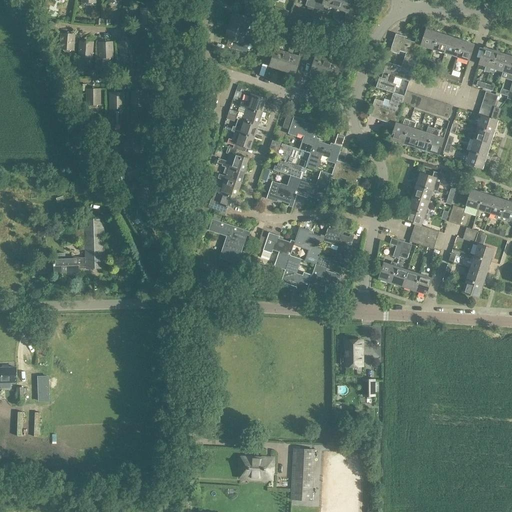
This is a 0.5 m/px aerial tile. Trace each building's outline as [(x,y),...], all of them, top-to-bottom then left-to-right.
[(248,0),(245,9),(259,13),(261,5),(248,0)] [(307,0),(305,5),(314,8),(316,0),(307,0)] [(316,0),(314,8),(322,11),(324,5),(335,8),(337,0),(316,0)] [(351,0),(337,0),(335,8),(346,12),(344,18),(353,21),(357,6),(350,4),(351,0)] [(155,25),(155,8),(140,8),(140,25),(155,25)] [(246,31),(250,20),(256,22),(259,13),(245,9),(243,15),(233,12),(229,25),(246,31)] [(234,41),(232,47),(246,52),(249,43),(243,41),(246,31),(229,25),(225,37),(234,41)] [(421,45),(433,49),(438,33),(426,29),(421,45)] [(59,50),(74,51),(76,34),(61,33),(59,50)] [(407,53),(402,67),(413,70),(421,44),(405,39),(406,37),(396,33),(390,51),(399,54),(400,51),(407,53)] [(450,37),(438,33),(433,49),(445,53),(450,37)] [(445,53),(456,57),(462,40),(450,37),(445,53)] [(135,55),(132,39),(117,42),(120,58),(135,55)] [(269,66),(282,70),(288,52),(277,49),(279,43),(270,40),(265,54),(272,56),(269,66)] [(474,44),(462,40),(456,57),(468,60),(474,44)] [(93,58),(94,42),(79,41),(78,57),(93,58)] [(114,58),(113,42),(98,42),(99,59),(114,58)] [(299,56),(288,52),(282,70),(294,74),(300,58),(306,61),(311,47),(302,44),(299,56)] [(150,56),(157,53),(153,45),(147,48),(150,56)] [(310,73),(323,77),(328,59),(317,55),(319,50),(311,47),(306,61),(313,63),(310,73)] [(479,64),(491,68),(490,70),(496,51),(484,47),(479,64)] [(503,71),(508,55),(496,51),(490,70),(495,72),(496,69),(503,71)] [(511,56),(508,55),(503,71),(511,74),(511,56)] [(345,73),(350,59),(341,57),(339,63),(328,59),(323,77),(335,81),(338,71),(345,73)] [(394,93),(394,92),(397,84),(393,83),(395,76),(409,81),(413,70),(402,67),(386,61),(381,77),(379,77),(376,87),(394,93)] [(101,105),(101,89),(86,89),(86,84),(80,84),(80,91),(86,91),(86,105),(101,105)] [(146,107),(146,90),(131,90),(131,107),(146,107)] [(412,93),(406,91),(404,96),(402,103),(408,105),(412,93)] [(496,101),(498,95),(486,91),(484,97),(496,101)] [(125,109),(125,92),(110,92),(110,109),(125,109)] [(389,107),(383,105),(384,101),(375,98),(370,114),(396,122),(402,103),(404,96),(399,94),(394,92),(394,93),(389,107)] [(408,105),(414,107),(417,95),(412,93),(408,105)] [(246,108),(246,106),(262,111),(266,99),(250,94),(247,103),(241,101),(239,106),(246,108)] [(423,97),(417,95),(414,107),(419,109),(423,97)] [(419,109),(425,111),(429,99),(423,97),(419,109)] [(494,106),(496,101),(484,97),(482,103),(494,107),(494,106)] [(435,100),(429,99),(425,111),(431,112),(435,100)] [(431,112),(437,114),(440,102),(435,100),(431,112)] [(446,104),(440,102),(437,114),(442,116),(446,104)] [(482,103),(480,109),(492,113),(494,107),(482,103)] [(442,116),(448,118),(452,106),(446,104),(442,116)] [(246,106),(246,108),(243,116),(237,114),(235,118),(238,119),(242,120),(242,118),(258,123),(262,111),(246,106)] [(494,107),(492,113),(490,118),(497,120),(501,108),(494,106),(494,107)] [(490,118),(492,113),(480,109),(478,115),(481,115),(490,118)] [(497,120),(490,118),(481,115),(477,127),(493,133),(497,120)] [(304,135),(300,149),(300,150),(310,153),(314,140),(315,140),(319,127),(303,122),(304,120),(293,116),(288,134),(296,137),(297,133),(304,135)] [(231,130),(237,132),(238,131),(254,136),(258,123),(242,118),(242,120),(238,119),(235,127),(233,126),(231,130)] [(391,139),(402,143),(410,120),(404,119),(402,125),(396,123),(391,139)] [(415,122),(410,120),(402,143),(414,147),(419,130),(413,128),(415,122)] [(426,132),(419,130),(414,147),(426,151),(433,128),(428,126),(426,132)] [(489,144),(493,133),(477,127),(473,139),(489,144)] [(443,138),(437,136),(439,130),(433,128),(426,151),(438,154),(443,138)] [(254,136),(238,131),(237,132),(235,140),(229,138),(227,143),(234,145),(235,143),(250,149),(254,136)] [(138,138),(122,140),(122,142),(124,155),(140,153),(138,138)] [(486,156),(489,144),(473,139),(470,151),(486,156)] [(310,153),(305,166),(317,170),(322,155),(328,157),(327,161),(335,163),(336,160),(341,146),(331,143),(330,145),(315,140),(314,140),(310,153)] [(305,168),(291,163),(293,157),(297,158),(300,150),(300,149),(282,143),(278,154),(281,155),(275,170),(291,175),(302,179),(303,177),(305,168)] [(222,166),(226,167),(228,168),(229,166),(245,172),(249,159),(235,154),(237,149),(228,147),(226,153),(232,155),(230,162),(219,158),(217,162),(223,164),(222,166)] [(482,168),(486,156),(470,151),(466,163),(482,168)] [(145,174),(139,160),(124,166),(129,180),(145,174)] [(346,179),(342,194),(353,197),(362,171),(346,166),(347,164),(336,160),(335,163),(331,174),(332,174),(331,178),(339,181),(340,177),(346,179)] [(224,179),(241,184),(245,172),(229,166),(228,168),(226,167),(224,173),(226,174),(226,176),(219,174),(218,178),(224,180),(224,179)] [(297,195),(307,198),(308,195),(323,201),(331,178),(332,174),(331,174),(321,170),(316,185),(310,183),(311,179),(303,177),(302,179),(297,195)] [(416,185),(432,190),(436,178),(420,173),(416,185)] [(291,175),(287,189),(280,187),(281,184),(272,181),(266,199),(277,202),(277,200),(293,205),(297,195),(302,179),(291,175)] [(237,196),(241,184),(224,179),(224,180),(221,188),(215,186),(214,190),(215,191),(220,192),(220,191),(237,196)] [(428,202),(432,190),(416,185),(412,197),(428,202)] [(152,204),(152,188),(137,188),(137,204),(152,204)] [(471,189),(466,206),(478,209),(483,193),(471,189)] [(220,191),(220,192),(215,191),(212,199),(211,198),(208,207),(226,213),(228,207),(232,209),(237,196),(220,191)] [(478,209),(490,213),(495,197),(483,193),(478,209)] [(425,214),(427,215),(429,210),(426,209),(428,202),(412,197),(408,209),(425,214)] [(501,220),(507,201),(495,197),(490,213),(496,215),(495,218),(501,220)] [(511,202),(507,201),(501,220),(506,221),(507,219),(511,220),(511,202)] [(454,224),(459,225),(465,209),(453,205),(451,210),(457,212),(454,224)] [(415,224),(421,226),(425,214),(408,209),(405,221),(415,224)] [(454,224),(457,212),(451,210),(448,222),(454,224)] [(76,251),(79,250),(79,251),(84,251),(84,258),(78,258),(53,259),(55,277),(79,275),(79,269),(86,269),(86,270),(105,269),(103,220),(79,220),(79,244),(76,244),(76,251)] [(71,221),(62,221),(63,251),(72,250),(71,221)] [(239,257),(248,231),(220,222),(216,233),(227,237),(222,252),(239,257)] [(427,228),(421,226),(415,224),(413,230),(425,234),(427,228)] [(325,238),(324,238),(309,233),(310,231),(299,227),(294,244),(294,245),(302,248),(303,245),(309,247),(305,261),(316,265),(319,256),(322,245),(325,238)] [(346,259),(353,239),(338,234),(339,231),(328,227),(324,238),(325,238),(322,245),(331,248),(332,245),(338,247),(333,261),(345,265),(345,264),(346,259)] [(437,238),(439,232),(427,228),(425,234),(437,238)] [(476,237),(478,231),(472,229),(466,228),(464,234),(476,237)] [(413,230),(411,236),(423,240),(425,234),(413,230)] [(294,244),(279,239),(280,236),(269,233),(263,250),(271,253),(272,250),(279,252),(274,266),(285,270),(290,256),(294,245),(294,244)] [(425,234),(423,240),(435,243),(437,238),(425,234)] [(464,234),(462,239),(474,243),(476,237),(464,234)] [(411,236),(409,241),(421,245),(423,240),(411,236)] [(390,244),(396,246),(393,257),(398,259),(399,257),(404,242),(391,238),(390,244)] [(421,245),(433,249),(435,243),(423,240),(421,245)] [(404,242),(399,257),(407,259),(412,245),(404,242)] [(478,244),(474,256),(490,262),(494,249),(478,244)] [(285,270),(281,282),(297,287),(296,289),(307,293),(310,282),(312,275),(304,273),(303,276),(297,274),(301,259),(290,256),(285,270)] [(310,282),(325,287),(325,290),(335,293),(341,275),(332,273),(331,276),(325,274),(330,259),(319,256),(316,265),(312,275),(310,282)] [(470,268),(486,273),(490,262),(474,256),(470,268)] [(378,279),(390,283),(397,263),(391,262),(390,265),(384,263),(378,279)] [(390,283),(402,287),(408,270),(401,268),(402,265),(397,263),(390,283)] [(470,268),(466,280),(483,285),(486,273),(470,268)] [(402,287),(414,291),(419,274),(408,270),(402,287)] [(431,278),(419,274),(414,291),(426,294),(431,278)] [(483,285),(466,280),(463,292),(479,297),(483,285)] [(340,345),(341,364),(345,364),(345,366),(362,366),(362,341),(345,341),(345,345),(340,345)] [(0,382),(16,382),(16,369),(0,368),(0,382)] [(49,376),(38,377),(39,402),(50,401),(49,376)] [(364,396),(374,396),(373,380),(364,380),(364,396)] [(25,403),(23,387),(16,387),(17,403),(25,403)] [(356,412),(335,411),(335,420),(356,420),(356,412)] [(294,449),(291,499),(312,500),(315,450),(294,449)] [(241,458),(240,478),(270,479),(271,472),(273,472),(274,458),(262,457),(262,460),(258,460),(258,458),(241,458)]
